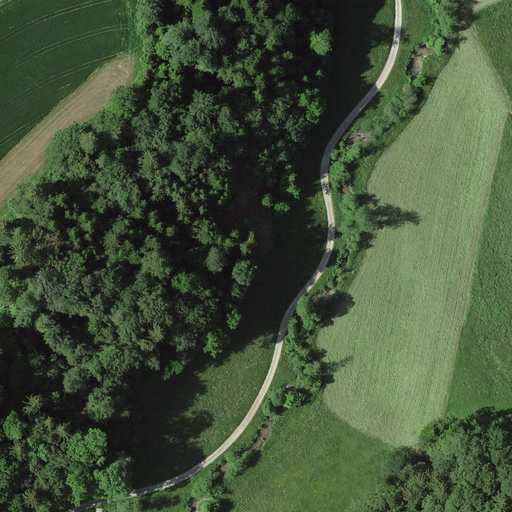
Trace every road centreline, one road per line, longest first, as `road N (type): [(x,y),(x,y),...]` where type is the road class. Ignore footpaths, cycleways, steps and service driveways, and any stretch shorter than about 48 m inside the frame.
road 1 (track): [(396,0),(387,69),(326,151),(329,247),(287,317),(278,364),(253,417),(226,454),(195,473),(65,511)]
road 2 (track): [(511,117),(460,0)]
